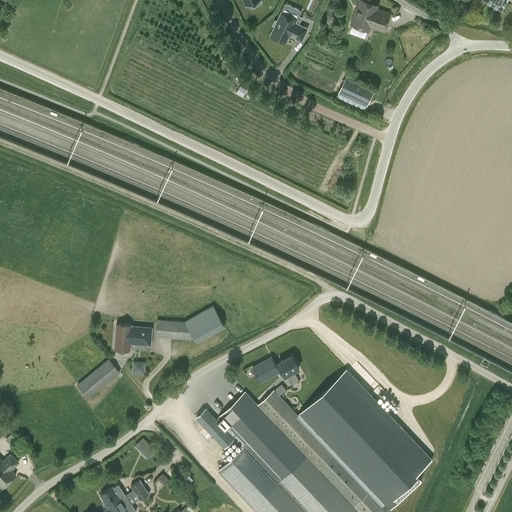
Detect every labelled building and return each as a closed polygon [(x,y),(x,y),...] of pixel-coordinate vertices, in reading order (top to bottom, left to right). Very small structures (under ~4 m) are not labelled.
[(352,25),(349,32),(365,38),(367,30),(369,30),(371,23),(385,28),(390,14),(377,9),(378,5),(364,0),(359,0),(351,24),(352,25)] [(486,0),(501,8),(505,0),(486,0)] [(275,26),(271,35),(286,42),(289,35),(301,40),(307,28),(299,24),(302,17),(299,15),(301,10),(286,3),(278,20),(275,19),(272,25),(275,26)] [(328,14),(325,22),(330,24),(333,17),(328,14)] [(424,29),(427,24),(422,21),(419,26),(424,29)] [(338,93),(367,106),(375,89),(346,76),(338,93)] [(157,331),(156,337),(196,340),(197,342),(225,326),(213,305),(185,321),(186,321),(157,319),(156,331),(157,331)] [(129,350),(130,344),(151,345),(153,327),(131,325),(131,324),(116,323),(114,348),(129,350)] [(299,367),(292,355),(278,362),(278,363),(275,365),(270,357),(251,369),(259,383),(278,372),(278,371),(282,369),(285,375),(286,375),(291,385),(299,380),(294,370),(299,367)] [(119,371),(108,358),(77,384),(88,397),(119,371)] [(146,372),(146,360),(134,360),(133,372),(146,372)] [(222,388),(207,403),(246,444),(218,471),(256,511),(385,511),(389,509),(300,417),(280,395),(287,390),(282,384),(275,390),(274,389),(258,405),(306,456),(296,466),(222,388)] [(224,448),(235,438),(206,407),(195,417),(224,448)] [(11,445),(18,439),(12,433),(6,439),(11,445)] [(143,437),(139,441),(152,455),(156,451),(143,437)] [(0,458),(0,485),(2,487),(15,474),(11,469),(18,462),(10,453),(2,461),(0,458)] [(159,480),(165,486),(170,480),(165,474),(159,480)] [(131,485),(141,500),(150,494),(140,479),(131,485)] [(134,511),(137,510),(119,484),(114,488),(112,485),(100,494),(109,507),(107,508),(108,509),(103,511),(134,511)]
